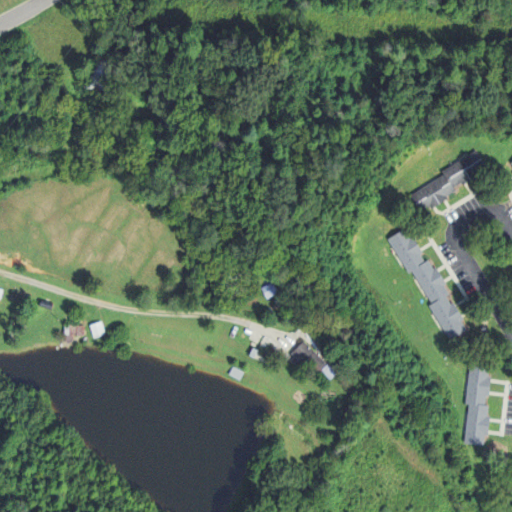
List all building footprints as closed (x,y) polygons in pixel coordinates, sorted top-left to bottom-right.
[(85,84),(99,70),(96,67),(106,57),(125,75),(104,97),(97,90),(94,93),(85,84)] [(432,208),(431,209),(429,206),(419,212),(409,195),(443,175),(441,171),(475,150),(485,166),(477,172),(478,174),(477,175),(474,177),(466,182),(464,183),(461,185),(460,182),(452,187),(454,190),(445,196),(447,199),(446,200),(443,201),(435,206),(432,208)] [(197,163),(185,180),(168,169),(180,151),(197,163)] [(413,238),(411,235),(409,236),(403,227),(387,238),(408,273),(412,271),(432,303),(428,305),(449,339),(466,329),(461,320),(463,319),(462,318),(461,315),(455,306),(454,304),(453,302),(450,304),(445,296),(448,294),(443,285),(445,283),(444,282),(443,280),(438,271),(436,269),(435,267),(432,268),(427,260),(425,261),(420,253),(422,252),(421,250),(419,248),(414,239),(413,238)] [(221,266),(229,269),(221,294),(219,293),(218,298),(211,296),(221,266)] [(209,299),(218,300),(221,268),(212,267),(209,299)] [(298,303),(290,307),(272,274),(279,269),(298,303)] [(92,324),(103,321),(107,334),(96,337),(92,324)] [(65,334),(66,324),(85,325),(85,335),(65,334)] [(317,330),(295,352),(298,355),(294,359),(306,371),(312,366),(321,374),(322,373),(330,381),(339,372),(331,364),(332,364),(327,358),(318,349),(327,340),(317,330)] [(253,355),(258,347),(261,349),(257,357),(253,355)] [(487,430),(487,433),(487,435),(484,435),(483,445),(464,443),(468,404),(465,404),(469,363),(489,365),(488,377),(490,377),(490,379),(490,382),(489,391),(488,394),(488,397),(485,396),(484,405),(488,405),(487,416),(489,416),(489,418),(488,421),(487,430)] [(230,374),(234,366),(245,371),(241,379),(230,374)] [(344,410),(349,404),(357,410),(351,416),(344,410)]
